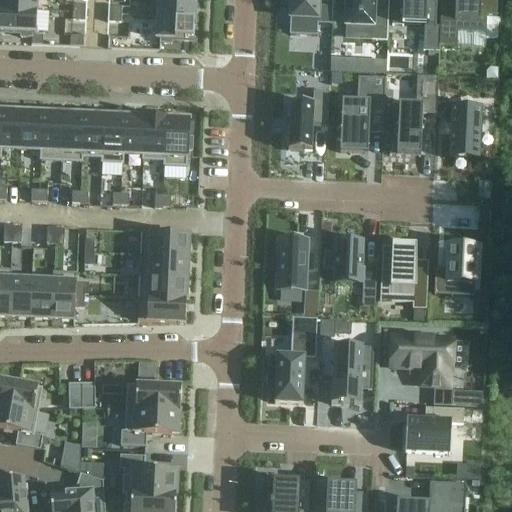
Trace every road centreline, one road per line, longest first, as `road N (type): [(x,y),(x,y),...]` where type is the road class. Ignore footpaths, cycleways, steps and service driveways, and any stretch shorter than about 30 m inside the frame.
road 1 (residential): [(0,71),(241,81)]
road 2 (residential): [(228,352),(0,354)]
road 3 (residential): [(383,417),(381,449),(224,441)]
road 4 (residential): [(236,188),(425,197)]
road 5 (residential): [(228,352),(236,188)]
